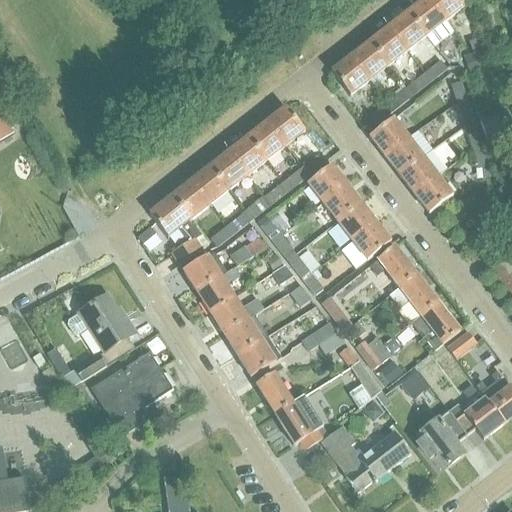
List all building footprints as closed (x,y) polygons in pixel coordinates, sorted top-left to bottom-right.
[(425,0),(407,15),(426,38),(427,38),(434,48),(452,34),(445,24),(425,0)] [(425,0),(445,24),(464,9),(457,0),(425,0)] [(426,38),(407,15),(388,29),(407,53),(426,38)] [(388,29),(369,44),(388,68),(407,53),(388,29)] [(469,44),(476,64),(486,61),(479,41),(469,44)] [(369,44),(351,59),(369,83),(374,89),(383,81),(379,76),(388,68),(369,44)] [(369,83),(351,59),(331,74),(350,98),(369,83)] [(486,61),(476,64),(468,67),(471,76),(489,70),(486,61)] [(440,63),(425,75),(431,83),(446,71),(440,63)] [(431,83),(425,75),(409,88),(415,96),(431,83)] [(511,76),(501,81),(506,95),(511,92),(511,76)] [(457,106),(467,103),(460,84),(451,87),(457,106)] [(386,105),(393,113),(408,101),(402,93),(386,105)] [(473,122),(467,103),(457,106),(463,125),(473,122)] [(393,113),(386,105),(370,118),(377,126),(393,113)] [(285,109),(266,125),(285,149),(304,133),(285,109)] [(487,143),(511,135),(504,114),(480,123),(487,143)] [(0,144),(11,137),(0,119),(0,144)] [(384,159),(409,140),(394,121),(369,139),(384,159)] [(285,149),(266,125),(247,140),(266,164),(285,149)] [(473,152),(482,148),(476,130),(467,133),(473,152)] [(266,164),(247,140),(228,154),(247,178),(266,164)] [(409,140),(384,159),(399,178),(423,159),(409,140)] [(482,148),(473,152),(479,170),(489,167),(482,148)] [(423,159),(399,178),(413,196),(438,178),(446,172),(431,153),(423,159)] [(228,154),(209,169),(228,193),(247,178),(228,154)] [(301,170),(308,178),(323,166),(317,158),(301,170)] [(323,206),(346,187),(331,168),(307,186),(323,206)] [(209,169),(190,184),(209,208),(228,193),(209,169)] [(308,178),(301,170),(286,182),(292,190),(308,178)] [(453,197),(438,178),(413,196),(428,216),(453,197)] [(190,184),(171,199),(190,223),(209,208),(190,184)] [(279,187),(263,200),(270,208),(285,196),(279,187)] [(361,206),(346,187),(323,206),(337,224),(361,206)] [(190,223),(171,199),(149,216),(167,240),(179,232),(187,246),(171,256),(179,269),(203,255),(200,250),(208,245),(201,237),(190,223)] [(254,220),(270,208),(263,200),(247,212),(254,220)] [(361,206),(337,224),(352,243),(375,225),(361,206)] [(473,210),(463,218),(470,228),(481,221),(473,210)] [(241,217),(225,229),(231,237),(247,225),(241,217)] [(273,245),(281,238),(269,223),(261,229),(273,245)] [(390,244),(375,225),(352,243),(366,263),(390,244)] [(231,237),(225,229),(210,241),(216,249),(231,237)] [(281,238),(273,245),(285,260),(293,254),(281,238)] [(244,249),(229,258),(236,269),(265,251),(258,240),(244,249)] [(398,291),(416,277),(394,249),(377,263),(369,270),(377,279),(385,273),(398,291)] [(308,253),(299,261),(305,269),(311,276),(316,272),(320,269),(308,253)] [(196,294),(226,276),(214,256),(208,260),(207,258),(183,274),(196,294)] [(274,257),(266,263),(273,274),(282,268),(274,257)] [(302,282),(311,276),(305,269),(299,261),(290,267),(302,282)] [(283,269),(271,277),(278,288),(290,280),(283,269)] [(226,276),(196,294),(210,316),(235,300),(226,286),(231,283),(232,285),(239,280),(233,271),(226,276)] [(316,272),(311,276),(316,283),(321,279),(316,272)] [(311,276),(302,282),(314,298),(323,291),(316,283),(311,276)] [(416,277),(398,291),(399,291),(389,299),(398,311),(408,304),(420,318),(437,305),(416,277)] [(300,310),(311,302),(300,289),(290,297),(300,310)] [(133,336),(107,297),(68,323),(67,327),(73,336),(77,337),(88,330),(104,355),(133,336)] [(235,300),(210,316),(223,337),(248,321),(253,318),(263,312),(256,301),(241,310),(235,300)] [(330,300),(322,306),(333,320),(343,334),(351,327),(341,314),(330,300)] [(437,305),(420,318),(431,333),(423,339),(434,353),(459,333),(437,305)] [(253,318),(248,321),(223,337),(237,358),(267,339),(253,318)] [(301,344),(308,354),(318,348),(336,336),(328,327),(301,344)] [(455,362),(476,346),(467,335),(446,350),(455,362)] [(336,336),(318,348),(324,357),(343,345),(336,336)] [(14,367),(31,359),(20,337),(3,346),(14,367)] [(281,360),(267,339),(237,358),(251,380),(281,360)] [(364,361),(382,347),(376,340),(367,348),(364,344),(356,350),(364,361)] [(39,355),(50,377),(70,368),(60,345),(39,355)] [(382,347),(364,361),(373,372),(390,358),(382,347)] [(350,370),(358,364),(347,350),(339,356),(350,370)] [(135,415),(172,392),(149,355),(125,370),(125,371),(93,392),(122,437),(141,425),(135,415)] [(69,391),(106,368),(98,356),(62,380),(69,391)] [(358,364),(350,370),(360,385),(369,378),(358,364)] [(391,364),(379,373),(389,385),(400,376),(391,364)] [(429,389),(418,373),(400,387),(412,402),(429,389)] [(475,389),(484,400),(503,425),(511,418),(511,392),(497,373),(490,378),(495,384),(485,391),(481,385),(475,389)] [(274,418),(303,399),(293,405),(274,375),(255,387),(274,418)] [(369,378),(360,385),(371,401),(381,394),(369,378)] [(470,388),(461,395),(466,402),(475,395),(470,388)] [(303,399),(274,418),(294,448),(300,444),(306,454),(321,444),(328,439),(322,430),(303,399)] [(503,425),(484,400),(463,416),(456,407),(448,413),(466,438),(474,431),(482,441),(503,425)] [(374,405),(362,414),(372,425),(383,416),(374,405)] [(466,438),(448,413),(420,434),(425,440),(417,446),(428,461),(436,455),(446,469),(462,457),(454,446),(466,438)] [(374,483),(410,456),(394,435),(359,462),(350,449),(355,445),(342,429),(328,439),(321,444),(347,478),(345,479),(357,495),(374,483)] [(0,511),(29,511),(24,480),(7,483),(2,449),(0,449),(0,511)] [(94,459),(73,472),(80,484),(102,471),(96,462),(94,459)] [(188,511),(183,477),(163,480),(167,511),(188,511)]
